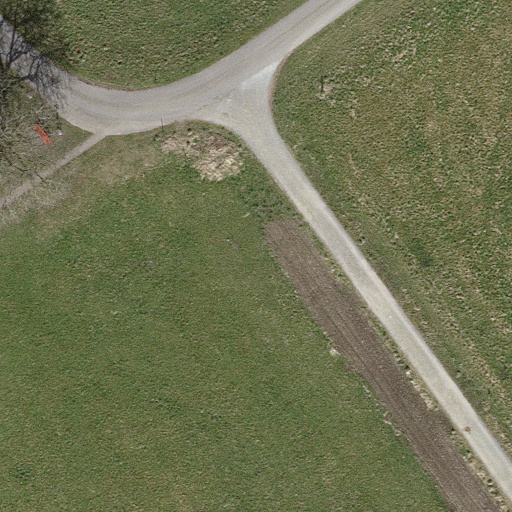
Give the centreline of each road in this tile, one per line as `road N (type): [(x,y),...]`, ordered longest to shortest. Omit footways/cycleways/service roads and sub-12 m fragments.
road 1 (track): [(214,84),(511,496)]
road 2 (track): [(331,0),(214,84)]
road 3 (track): [(100,107),(62,91),(0,37)]
